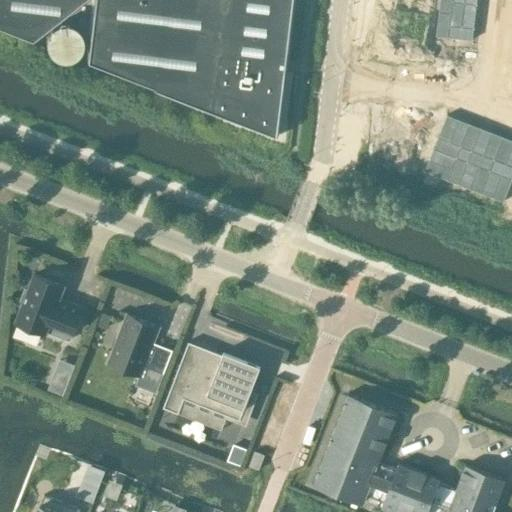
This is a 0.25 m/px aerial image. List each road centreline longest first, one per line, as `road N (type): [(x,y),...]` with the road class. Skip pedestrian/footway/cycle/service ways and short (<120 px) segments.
road 1 (unclassified): [(0,174),(342,307)]
road 2 (unclassified): [(312,181),(323,155),(341,0)]
road 3 (unclassified): [(342,307),(511,372)]
road 4 (unclassified): [(342,307),(279,471)]
